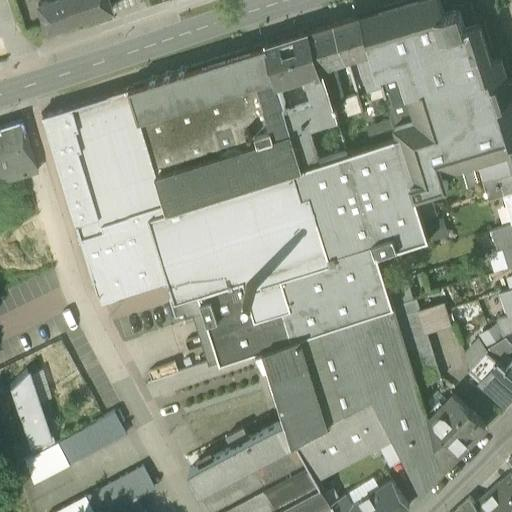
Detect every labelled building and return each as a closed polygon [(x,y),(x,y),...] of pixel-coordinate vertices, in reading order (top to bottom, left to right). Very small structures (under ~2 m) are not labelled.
[(50,0),(37,4),(45,30),(112,9),(110,1),(109,0),(50,0)] [(398,135),(416,194),(429,190),(449,184),(445,173),(462,168),(473,164),(479,162),(511,152),(511,154),(511,87),(503,59),(493,62),(480,20),(475,21),(469,2),(444,10),(441,0),(408,0),(360,15),(371,50),(376,67),(378,74),(400,67),(408,92),(416,118),(395,125),(398,135)] [(338,22),(335,23),(346,58),(349,57),(359,54),(369,87),(381,84),(378,74),(376,67),(371,50),(360,15),(338,22)] [(343,59),(346,58),(335,23),(332,23),(310,30),(330,97),(331,98),(342,94),(332,62),(343,59)] [(314,102),(330,97),(310,30),(266,44),(277,79),(310,69),(312,76),(307,77),(314,102)] [(168,208),(303,166),(285,110),(283,103),(285,103),(277,79),(266,44),(234,54),(131,86),(168,208)] [(400,67),(378,74),(381,84),(395,125),(416,118),(408,92),(400,67)] [(40,114),(77,236),(168,208),(131,86),(40,114)] [(363,111),(359,94),(342,98),(347,116),(363,111)] [(314,102),(285,110),(303,166),(319,161),(309,127),(337,118),(331,98),(330,97),(314,102)] [(0,179),(35,170),(21,118),(0,123),(0,179)] [(331,259),(283,274),(291,304),(257,316),(244,275),(199,290),(175,296),(170,297),(176,315),(184,313),(185,317),(193,315),(204,311),(220,360),(265,345),(300,334),(349,318),(392,304),(394,304),(394,303),(388,283),(383,269),(379,253),(387,251),(429,237),(423,218),(416,194),(397,135),(372,144),(347,152),(319,161),(303,166),(331,259)] [(479,162),(485,182),(511,174),(511,154),(511,152),(479,162)] [(479,183),(473,164),(462,168),(467,186),(479,183)] [(169,278),(175,296),(199,290),(244,275),(245,274),(257,270),(261,281),(283,274),(331,259),(303,166),(168,208),(77,236),(90,278),(91,278),(95,290),(108,286),(111,296),(169,278)] [(511,174),(485,182),(490,198),(509,192),(508,188),(511,187),(511,174)] [(416,194),(423,218),(437,214),(433,201),(429,190),(416,194)] [(448,235),(443,215),(427,219),(432,240),(448,235)] [(497,249),(504,246),(511,243),(511,222),(491,229),(497,249)] [(510,266),(504,246),(497,249),(489,251),(495,271),(510,266)] [(379,253),(383,269),(392,266),(387,251),(379,253)] [(245,274),(244,275),(257,316),(291,304),(283,274),(261,281),(257,270),(245,274)] [(408,277),(388,283),(394,303),(414,297),(408,277)] [(506,311),(511,309),(511,289),(511,287),(506,288),(500,290),(506,311)] [(442,376),(438,365),(428,330),(421,307),(417,296),(394,304),(400,322),(415,372),(417,377),(419,383),(442,376)] [(445,300),(421,307),(428,330),(452,323),(445,300)] [(326,421),(373,397),(417,377),(415,372),(400,322),(394,304),(392,304),(349,318),(300,334),(305,353),(326,421)] [(497,318),(506,333),(511,328),(511,314),(508,315),(497,318)] [(481,332),(488,343),(504,333),(498,322),(481,332)] [(511,348),(511,341),(506,333),(489,345),(499,357),(511,348)] [(265,345),(271,363),(305,353),(300,334),(265,345)] [(470,368),(488,348),(479,335),(464,351),(470,368)] [(510,408),(511,404),(511,370),(507,365),(488,348),(470,368),(468,370),(510,408)] [(326,421),(305,353),(271,363),(287,417),(289,416),(294,436),(294,437),(326,421)] [(42,368),(27,373),(36,401),(51,397),(42,368)] [(9,384),(29,443),(48,437),(36,401),(27,373),(25,369),(9,384)] [(419,383),(417,377),(373,397),(393,436),(404,458),(422,493),(445,468),(444,466),(429,418),(429,417),(419,383)] [(429,418),(444,466),(485,425),(486,424),(485,423),(455,393),(454,392),(453,393),(429,417),(429,418)] [(379,444),(393,436),(373,397),(326,421),(294,437),(316,477),(379,444)] [(63,453),(68,463),(126,433),(114,410),(65,436),(56,440),(63,453)] [(253,458),(294,436),(289,416),(287,417),(273,424),(248,436),(243,426),(230,433),(236,444),(231,446),(190,467),(213,511),(260,511),(277,503),(253,458)] [(253,458),(277,503),(281,511),(335,511),(331,503),(326,494),(316,477),(294,437),(294,436),(253,458)] [(379,444),(390,466),(404,458),(393,436),(379,444)] [(29,443),(32,453),(51,443),(48,437),(29,443)] [(32,453),(24,457),(32,481),(68,463),(63,453),(56,440),(51,443),(32,453)] [(93,511),(104,511),(108,510),(137,495),(154,487),(142,464),(84,494),(93,511)] [(511,511),(511,473),(477,505),(483,511),(511,511)] [(347,493),(353,503),(359,499),(366,494),(381,487),(374,477),(347,493)] [(366,494),(359,499),(368,511),(400,511),(408,506),(393,481),(381,487),(366,494)] [(326,494),(331,503),(337,499),(333,490),(326,494)] [(347,493),(337,499),(331,503),(335,511),(338,511),(353,503),(347,493)] [(93,511),(84,494),(50,511),(93,511)] [(108,510),(108,511),(145,511),(137,495),(108,510)] [(483,511),(477,505),(470,497),(452,511),(483,511)] [(368,511),(359,499),(353,503),(358,511),(368,511)] [(281,511),(277,503),(260,511),(281,511)] [(358,511),(353,503),(338,511),(358,511)]
